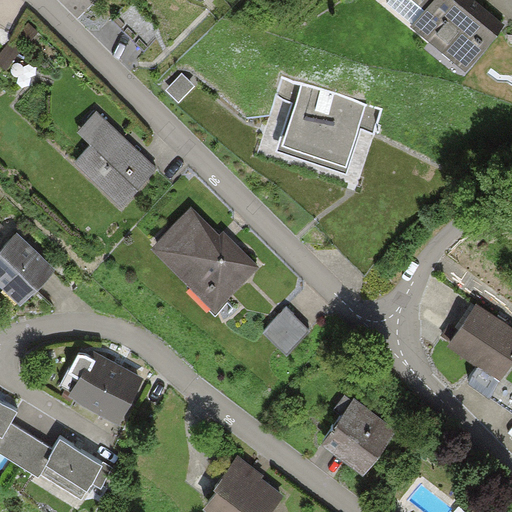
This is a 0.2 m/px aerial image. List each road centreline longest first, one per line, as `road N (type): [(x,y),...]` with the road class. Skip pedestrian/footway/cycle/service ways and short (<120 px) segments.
road 1 (residential): [(388,331),(358,315),(40,0)]
road 2 (residential): [(362,511),(156,352),(94,326),(48,325),(0,339)]
road 3 (residential): [(511,474),(412,371),(388,331)]
road 4 (residential): [(511,214),(476,213),(423,266),(388,331)]
